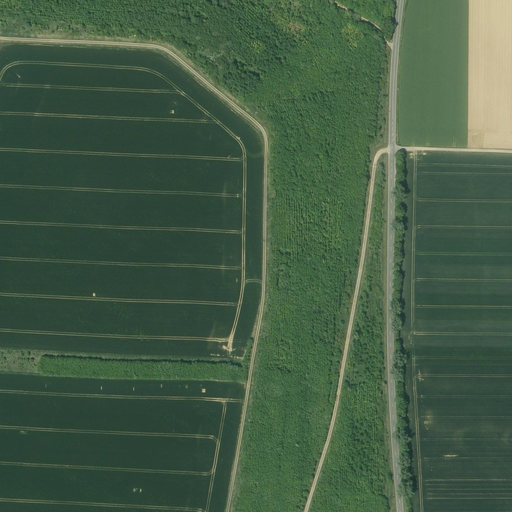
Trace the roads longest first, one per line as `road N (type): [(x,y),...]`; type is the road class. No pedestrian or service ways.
road 1 (track): [(0,45),(159,57),(263,142),(264,299),(229,511)]
road 2 (track): [(511,153),(392,148),(376,156),(340,391),(307,511)]
